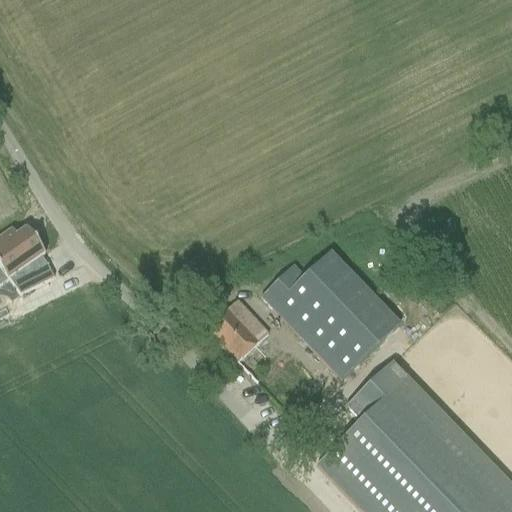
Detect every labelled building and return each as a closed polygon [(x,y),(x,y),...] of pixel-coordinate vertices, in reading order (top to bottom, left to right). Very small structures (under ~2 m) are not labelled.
[(24,231),(8,243),(0,248),(0,276),(6,285),(16,278),(43,259),(24,231)] [(397,331),(328,258),(302,283),(291,271),(259,302),(339,385),(397,331)] [(236,305),(220,321),(205,334),(236,367),(267,338),(236,305)] [(359,429),(406,383),(390,367),(343,412),(359,429)] [(511,511),(511,493),(406,383),(359,429),(314,472),(353,511),(511,511)]
